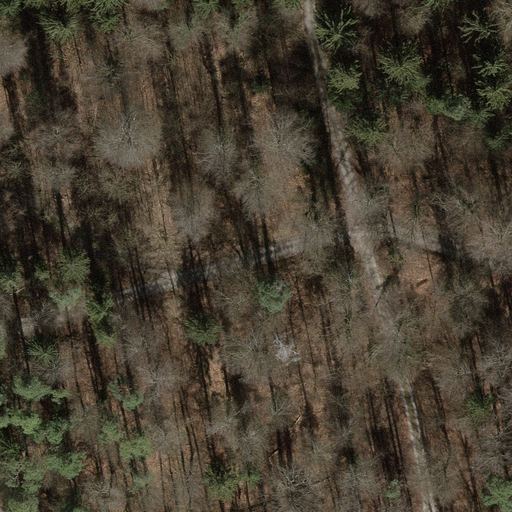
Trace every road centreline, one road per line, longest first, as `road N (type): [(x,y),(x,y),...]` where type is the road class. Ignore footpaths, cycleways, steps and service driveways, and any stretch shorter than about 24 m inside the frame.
road 1 (track): [(314,0),(313,28),(428,511)]
road 2 (track): [(207,274),(364,226),(511,270)]
road 3 (track): [(0,191),(148,268),(207,274)]
road 4 (track): [(207,274),(0,330)]
